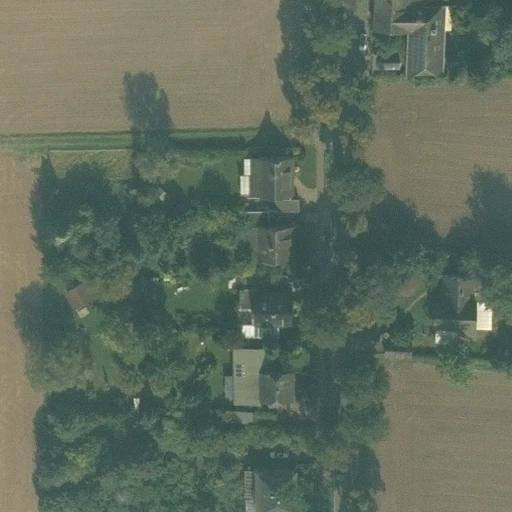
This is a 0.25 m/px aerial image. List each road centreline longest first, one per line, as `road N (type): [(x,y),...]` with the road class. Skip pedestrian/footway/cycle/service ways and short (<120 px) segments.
road 1 (tertiary): [(345,511),(338,133),(347,0)]
road 2 (track): [(338,133),(0,143)]
